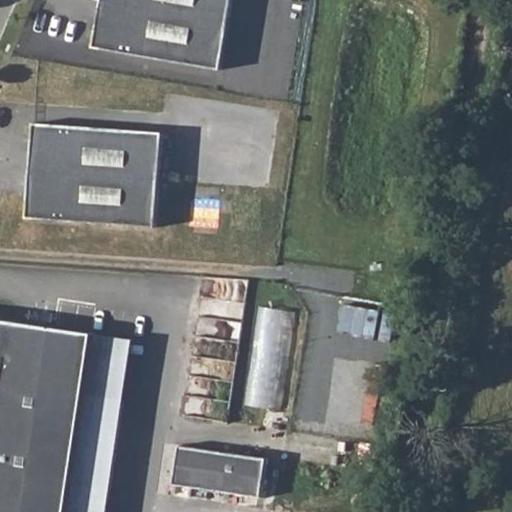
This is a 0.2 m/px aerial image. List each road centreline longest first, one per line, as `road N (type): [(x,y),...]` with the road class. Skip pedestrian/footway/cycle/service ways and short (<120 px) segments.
road 1 (track): [(432,511),(511,77)]
road 2 (track): [(279,272),(0,251)]
